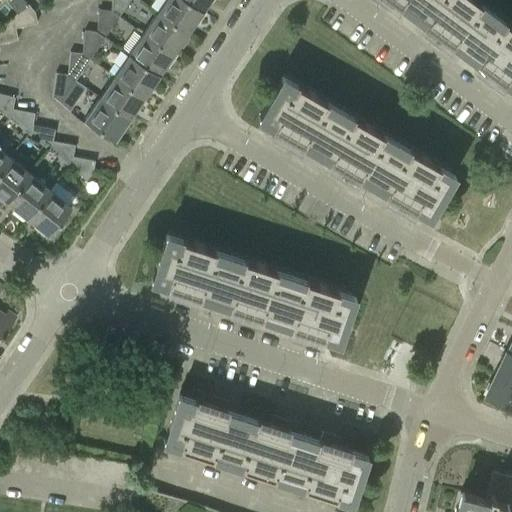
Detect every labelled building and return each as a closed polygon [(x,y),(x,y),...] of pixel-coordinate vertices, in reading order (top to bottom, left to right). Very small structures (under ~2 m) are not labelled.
[(111,0),(111,8),(110,9),(119,15),(128,0),(111,0)] [(202,11),(185,0),(164,0),(157,11),(188,32),(202,11)] [(209,0),(185,0),(202,11),(209,0)] [(395,0),(411,12),(420,0),(395,0)] [(475,0),(420,0),(411,12),(464,51),(492,12),(475,0)] [(27,3),(8,20),(15,27),(36,22),(34,11),(27,3)] [(104,36),(119,15),(110,9),(111,8),(98,7),(95,30),(104,36)] [(188,32),(157,11),(143,31),(173,53),(188,32)] [(511,26),(492,12),(464,51),(511,86),(511,26)] [(0,26),(0,43),(18,39),(15,27),(8,20),(0,26)] [(84,29),(81,51),(90,57),(104,36),(95,30),(84,29)] [(173,53),(143,31),(128,53),(159,74),(173,53)] [(75,78),(90,57),(81,51),(70,50),(67,72),(75,78)] [(159,74),(128,53),(114,74),(144,95),(159,74)] [(67,72),(55,71),(53,94),(60,100),(75,78),(67,72)] [(144,95),(114,74),(99,95),(130,116),(144,95)] [(301,140),(315,148),(339,107),(282,74),(258,115),(290,134),(286,140),(297,146),(301,140)] [(0,110),(6,115),(12,107),(14,96),(0,91),(0,110)] [(130,116),(99,95),(84,117),(115,138),(130,116)] [(34,111),(12,107),(6,115),(26,131),(32,123),(33,123),(34,111)] [(395,140),(339,107),(315,148),(330,157),(327,164),(338,170),(341,164),(346,166),(371,181),(395,140)] [(26,131),(46,147),(52,139),(53,139),(54,127),(33,123),(32,123),(26,131)] [(74,143),(53,139),(52,139),(46,147),(67,163),(73,155),(74,143)] [(452,173),(395,140),(371,181),(386,190),(383,196),(394,202),(397,196),(428,214),(452,173)] [(0,165),(0,196),(5,200),(28,171),(8,155),(0,165)] [(95,159),(73,155),(67,163),(87,179),(93,171),(95,159)] [(48,187),(28,171),(5,200),(25,217),(48,187)] [(69,204),(48,187),(25,217),(46,233),(69,204)] [(214,298),(229,252),(167,231),(152,277),(186,288),(183,295),(186,296),(195,299),(198,292),(214,298)] [(247,308),(276,318),(291,273),(229,252),(214,298),(230,303),(228,310),(240,314),(242,307),(247,308)] [(353,293),(291,273),(276,318),(292,323),(290,330),(302,334),(304,327),(338,339),(353,293)] [(0,311),(0,336),(14,316),(6,310),(3,313),(0,311)] [(506,350),(496,372),(511,379),(511,352),(507,350),(506,350)] [(511,379),(496,372),(485,395),(511,407),(511,379)] [(164,439),(226,459),(241,413),(225,408),(227,401),(215,397),(213,404),(178,393),(163,439),(164,439)] [(270,423),(241,413),(226,459),(288,479),(303,434),(286,428),(289,421),(277,417),(274,424),(270,423)] [(319,439),(303,434),(288,479),(351,500),(366,454),(331,443),(334,436),(322,431),(319,439)] [(27,447),(15,445),(11,469),(23,471),(27,447)] [(39,449),(27,447),(23,471),(35,473),(39,449)] [(50,451),(39,449),(35,473),(47,475),(50,451)] [(62,452),(50,451),(47,475),(58,477),(62,452)] [(74,454),(62,452),(58,477),(70,478),(74,454)] [(86,456),(74,454),(70,478),(82,480),(86,456)] [(97,458),(86,456),(82,480),(94,482),(97,458)] [(109,460),(97,458),(94,482),(105,484),(109,460)] [(121,462),(109,460),(105,484),(117,486),(121,462)] [(135,464),(121,462),(117,486),(131,488),(135,464)] [(453,511),(504,511),(507,502),(511,502),(511,474),(491,470),(485,496),(459,490),(453,511)] [(141,511),(151,511),(158,491),(148,487),(140,511),(141,511)] [(158,491),(151,511),(162,511),(168,494),(158,491)] [(168,494),(162,511),(175,511),(180,498),(168,494)] [(180,498),(175,511),(188,511),(192,502),(180,498)] [(192,502),(188,511),(201,511),(204,506),(192,502)]
